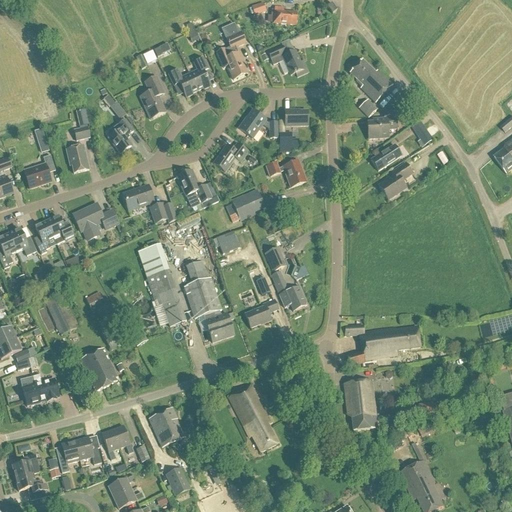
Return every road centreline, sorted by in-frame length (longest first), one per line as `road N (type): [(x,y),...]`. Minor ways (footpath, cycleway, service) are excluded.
road 1 (residential): [(0,439),(331,347)]
road 2 (residential): [(511,271),(458,152),(361,29),(345,20)]
road 3 (tertiary): [(331,347),(337,228),(330,93)]
road 4 (tertiary): [(390,511),(346,456),(331,418),(331,347)]
road 5 (residential): [(0,218),(158,162)]
